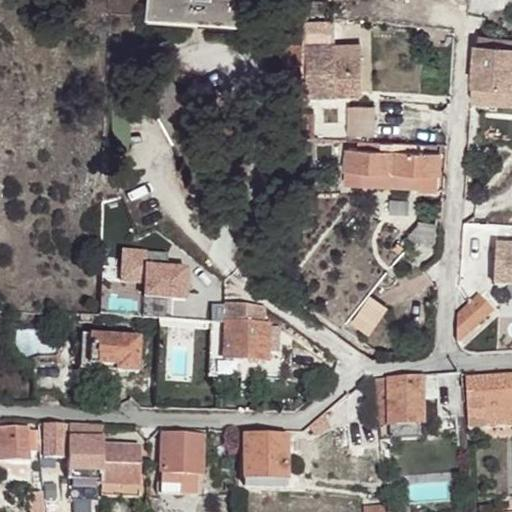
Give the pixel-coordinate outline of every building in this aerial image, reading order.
[(148,0),(147,14),(247,24),(249,0),(148,0)] [(322,16),(325,3),(321,0),(317,0),(309,0),(308,13),(322,16)] [(247,24),(147,14),(147,27),(245,35),(247,24)] [(303,69),(301,103),(309,102),(310,97),(308,96),(307,47),(306,25),(304,25),(303,47),(303,69)] [(306,25),(307,47),(333,48),(333,39),(332,26),(333,25),(306,25)] [(503,39),(473,35),(473,47),(502,49),(503,39)] [(282,67),(303,69),(303,47),(284,46),(282,67)] [(310,97),(313,98),(334,95),(334,94),(334,60),(333,48),(307,47),(308,96),(310,97)] [(511,49),(502,49),(473,47),(470,85),(495,87),(495,104),(511,105),(511,49)] [(334,60),(334,94),(360,94),(360,57),(334,60)] [(204,141),(166,72),(139,86),(178,157),(204,141)] [(495,87),(470,85),(470,103),(495,104),(495,87)] [(301,103),(300,139),(314,141),(313,98),(310,97),(309,102),(301,103)] [(511,116),(511,105),(495,104),(470,103),(470,109),(469,113),(511,116)] [(373,108),(346,107),(345,136),(373,136),(373,108)] [(300,139),(299,160),(306,159),(308,165),(311,162),(311,151),(313,151),(314,141),(300,139)] [(394,144),(381,144),(380,153),(394,153),(394,144)] [(422,145),(408,144),(407,153),(421,153),(422,145)] [(432,154),(432,145),(422,145),(421,153),(432,154)] [(394,153),(380,153),(347,152),(347,174),(393,175),(394,153)] [(407,153),(394,153),(393,175),(439,176),(440,153),(432,154),(421,153),(407,153)] [(393,175),(347,174),(347,187),(393,187),(393,175)] [(439,176),(393,175),(393,187),(407,188),(438,188),(439,176)] [(418,238),(414,244),(432,247),(434,229),(415,226),(410,231),(418,238)] [(511,248),(492,247),(490,289),(511,290),(511,248)] [(138,256),(138,304),(186,303),(186,268),(165,268),(165,256),(138,256)] [(388,309),(370,296),(356,312),(375,326),(388,309)] [(457,320),(456,347),(497,319),(483,303),(457,320)] [(226,307),(225,325),(259,327),(261,311),(226,307)] [(259,327),(225,325),(223,361),(266,362),(268,327),(259,327)] [(109,342),(81,341),(79,375),(139,377),(142,335),(110,334),(110,336),(109,342)] [(266,362),(223,361),(223,380),(266,383),(266,362)] [(47,369),(31,368),(33,394),(48,394),(47,369)] [(458,394),(457,377),(379,383),(380,394),(388,393),(388,391),(424,390),(443,389),(444,395),(458,394)] [(511,378),(466,383),(470,433),(511,429),(511,378)] [(443,402),(443,389),(424,390),(424,403),(443,402)] [(388,393),(389,427),(424,425),(424,403),(424,390),(388,391),(388,393)] [(374,395),(377,428),(389,427),(388,393),(380,394),(374,395)] [(322,417),(307,430),(316,442),(331,429),(322,417)] [(66,427),(43,426),(42,460),(64,462),(65,441),(66,429),(66,427)] [(28,446),(27,433),(27,428),(0,429),(0,462),(29,462),(28,446)] [(66,429),(65,441),(69,441),(104,442),(104,430),(66,429)] [(162,477),(194,477),(202,477),(203,439),(162,437),(162,477)] [(244,479),(284,479),(285,440),(246,438),(244,479)] [(104,449),(104,442),(69,441),(67,481),(101,483),(104,449)] [(140,450),(104,449),(101,483),(101,486),(138,487),(140,450)] [(196,500),(194,477),(162,477),(162,487),(177,488),(177,500),(196,500)] [(283,488),(284,479),(244,479),(244,489),(283,488)] [(70,501),(101,502),(101,486),(101,483),(67,481),(67,492),(70,493),(70,501)] [(101,486),(101,502),(139,503),(138,487),(101,486)] [(159,499),(177,500),(177,488),(162,487),(159,486),(159,499)] [(40,502),(40,487),(29,488),(29,504),(33,503),(40,502)]
